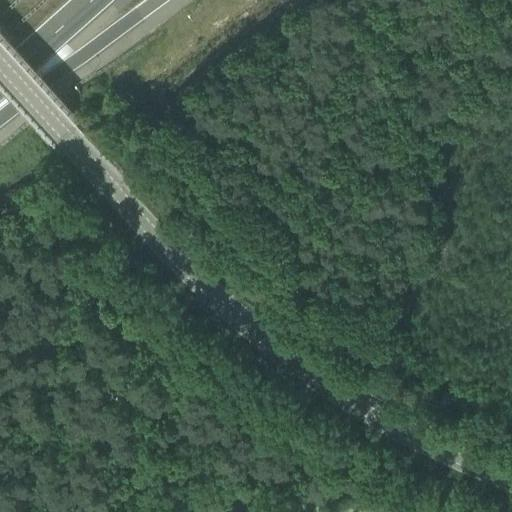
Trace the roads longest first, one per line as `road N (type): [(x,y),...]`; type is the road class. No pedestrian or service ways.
road 1 (unclassified): [(511,480),(410,441),(292,365),(184,265),(0,64)]
road 2 (motorway): [(0,107),(154,0)]
road 3 (unclassified): [(217,511),(228,504),(287,500),(346,511)]
road 4 (motorway): [(0,84),(94,0)]
